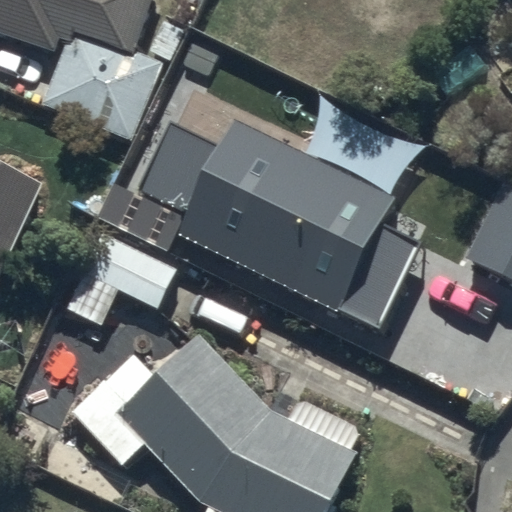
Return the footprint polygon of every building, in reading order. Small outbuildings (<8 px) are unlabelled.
[(0,0),(0,31),(62,54),(41,103),(130,141),(164,62),(136,50),(151,0),(0,0)] [(190,29),(168,76),(204,96),(227,47),(190,29)] [(511,32),(489,50),(511,81),(511,32)] [(173,122),(140,190),(185,212),(175,233),(378,331),(420,245),(378,224),(391,196),(235,120),(222,146),(173,122)] [(0,274),(44,180),(0,159),(0,274)] [(511,180),(508,179),(469,257),(511,279),(511,180)] [(102,230),(66,305),(102,324),(119,288),(158,307),(177,266),(102,230)] [(134,353),(72,408),(121,464),(144,442),(204,503),(221,511),(327,511),(357,449),(271,408),(199,333),(153,374),(134,353)] [(35,364),(15,403),(54,422),(72,384),(35,364)]
